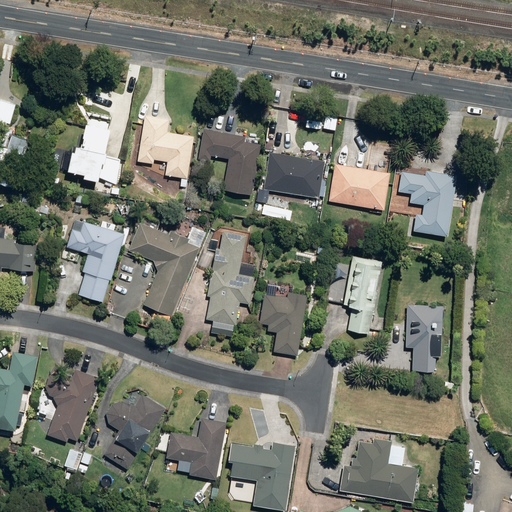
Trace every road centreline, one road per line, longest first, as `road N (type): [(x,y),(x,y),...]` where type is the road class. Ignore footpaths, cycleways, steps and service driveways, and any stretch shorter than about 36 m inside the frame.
road 1 (residential): [(0,14),(511,101)]
road 2 (residential): [(320,395),(0,316)]
